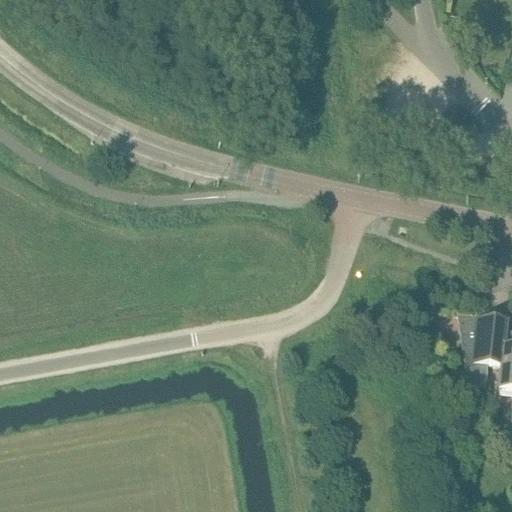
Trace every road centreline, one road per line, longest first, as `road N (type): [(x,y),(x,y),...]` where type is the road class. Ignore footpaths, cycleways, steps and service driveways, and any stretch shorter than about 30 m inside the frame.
road 1 (unclassified): [(0,373),(309,315),(334,279),(356,195)]
road 2 (secondary): [(356,195),(140,142),(46,92),(0,56)]
road 3 (secondary): [(511,230),(356,195)]
